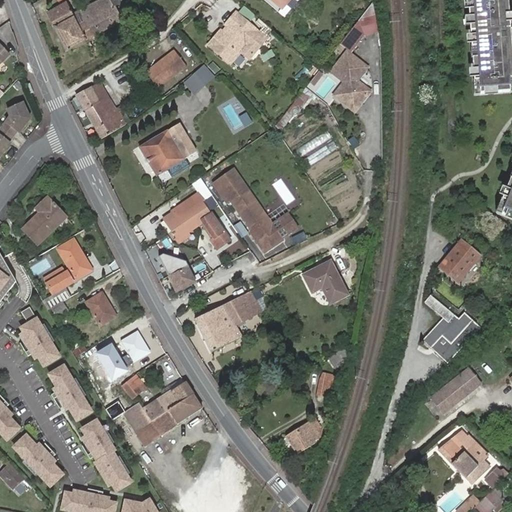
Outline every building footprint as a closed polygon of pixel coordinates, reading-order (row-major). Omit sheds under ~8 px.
[(47,11),(50,16),(70,5),(67,0),(47,11)] [(98,0),(81,9),(95,34),(122,20),(114,6),(113,7),(108,0),(98,0)] [(281,9),(270,0),(262,0),(278,13),(281,9)] [(299,0),(270,0),(281,9),(278,13),(284,18),(299,0)] [(468,0),(477,94),(511,90),(511,27),(511,28),(508,0),(468,0)] [(66,50),(95,34),(81,9),(74,13),(70,5),(50,16),(54,25),(53,26),(66,50)] [(229,28),(224,35),(219,40),(216,37),(210,45),(230,63),(241,52),(247,45),(255,53),(267,39),(237,13),(226,25),(229,28)] [(0,64),(10,54),(0,44),(0,64)] [(248,59),(255,53),(247,45),(241,52),(248,59)] [(264,62),(275,56),(272,49),(261,55),(264,62)] [(157,89),(186,68),(174,52),(145,73),(157,89)] [(350,52),(333,74),(346,84),(336,96),(356,111),(373,90),(359,79),(368,67),(350,52)] [(216,74),(221,69),(213,61),(208,66),(216,74)] [(215,77),(205,65),(196,73),(205,85),(215,77)] [(205,85),(196,73),(185,81),(194,93),(205,85)] [(77,98),(102,138),(127,124),(121,115),(124,113),(120,107),(116,110),(99,84),(77,98)] [(12,119),(0,132),(0,158),(11,146),(9,144),(19,133),(21,135),(32,121),(24,106),(9,115),(12,119)] [(179,124),(139,148),(156,176),(175,166),(185,160),(185,158),(196,152),(179,124)] [(175,166),(179,173),(189,167),(185,160),(175,166)] [(235,169),(218,181),(254,234),(257,234),(266,247),(281,237),(282,239),(298,228),(289,214),(273,224),(235,169)] [(511,177),(498,212),(511,217),(511,177)] [(177,239),(187,232),(201,222),(214,239),(211,242),(218,252),(231,243),(211,215),(208,217),(204,212),(199,203),(201,202),(196,194),(168,213),(169,215),(162,220),(176,238),(177,239)] [(217,204),(211,195),(199,203),(204,212),(217,204)] [(70,222),(46,199),(36,209),(39,213),(23,230),(38,245),(57,226),(62,230),(70,222)] [(191,237),(187,232),(177,239),(176,238),(174,240),(179,246),(191,237)] [(216,253),(222,262),(245,248),(239,239),(216,253)] [(62,303),(72,297),(66,287),(92,271),(73,240),(58,250),(71,272),(47,286),(52,296),(45,301),(50,310),(62,303)] [(461,241),(440,267),(457,283),(479,255),(461,241)] [(186,266),(188,266),(179,248),(175,247),(158,256),(168,276),(186,266)] [(331,262),(303,276),(312,293),(321,289),(330,305),(348,296),(331,262)] [(194,281),(186,266),(168,276),(176,291),(194,281)] [(0,272),(0,295),(11,281),(0,272)] [(261,298),(257,289),(249,293),(254,301),(261,298)] [(237,327),(261,314),(254,301),(249,293),(194,320),(210,352),(242,337),(237,327)] [(86,304),(101,326),(115,317),(102,294),(86,304)] [(445,320),(450,313),(431,296),(425,303),(445,320)] [(67,311),(62,303),(50,310),(55,318),(67,311)] [(31,307),(21,313),(26,322),(36,317),(31,307)] [(452,344),(473,321),(465,313),(459,320),(455,317),(449,324),(445,320),(425,341),(433,348),(444,336),(452,344)] [(450,313),(445,320),(449,324),(455,317),(450,313)] [(61,359),(38,319),(20,329),(23,334),(20,336),(35,362),(39,360),(45,369),(61,359)] [(446,351),(441,357),(448,364),(481,328),(473,321),(452,344),(444,336),(438,343),(446,351)] [(126,362),(127,365),(149,353),(137,334),(136,334),(123,342),(115,346),(124,363),(126,362)] [(433,348),(441,357),(446,351),(438,343),(433,348)] [(77,356),(87,349),(83,344),(73,351),(77,356)] [(83,357),(90,369),(102,362),(94,350),(83,357)] [(337,361),(333,378),(340,379),(344,353),(340,352),(327,360),(330,365),(337,361)] [(468,391),(482,380),(471,367),(470,366),(457,377),(468,391)] [(94,414),(65,367),(49,376),(57,389),(53,391),(67,413),(70,411),(77,424),(94,414)] [(445,410),(468,391),(457,377),(433,396),(445,410)] [(135,386),(129,380),(121,388),(132,399),(140,392),(135,386)] [(135,386),(140,392),(142,394),(148,388),(141,380),(135,386)] [(317,396),(329,398),(332,382),(320,380),(317,396)] [(193,396),(185,384),(144,410),(151,422),(152,423),(193,396)] [(124,402),(132,399),(121,388),(116,393),(124,402)] [(202,409),(193,396),(152,423),(160,436),(202,409)] [(0,435),(7,443),(21,431),(11,420),(14,417),(0,402),(0,435)] [(151,422),(144,410),(139,404),(122,415),(133,433),(142,447),(152,441),(143,427),(151,422)] [(117,452),(97,421),(81,430),(86,438),(83,440),(97,463),(94,465),(109,489),(113,487),(117,494),(133,484),(114,453),(117,452)] [(288,438),(297,453),(313,443),(312,441),(317,437),(314,431),(319,428),(315,421),(288,438)] [(160,436),(152,423),(151,422),(143,427),(152,441),(160,436)] [(460,431),(437,450),(471,485),(484,473),(489,468),(482,461),(487,457),(467,436),(466,437),(460,431)] [(37,447),(27,436),(13,449),(51,490),(65,477),(55,466),(57,463),(40,445),(37,447)] [(25,481),(10,465),(0,474),(0,478),(13,492),(25,481)] [(489,477),(496,485),(508,475),(502,469),(499,471),(497,469),(489,477)] [(498,485),(476,507),(481,511),(489,511),(501,501),(500,498),(502,496),(505,498),(509,494),(498,485)] [(73,495),(65,493),(61,511),(116,511),(118,504),(110,503),(111,499),(74,491),(73,495)] [(472,497),(456,511),(468,511),(471,509),(467,505),(474,499),(472,497)] [(467,505),(471,509),(474,506),(476,504),(478,503),(474,499),(467,505)] [(143,505),(126,501),(123,511),(157,511),(151,501),(143,505)]
